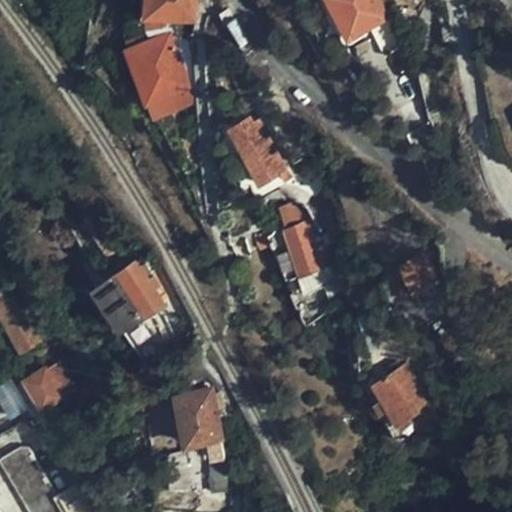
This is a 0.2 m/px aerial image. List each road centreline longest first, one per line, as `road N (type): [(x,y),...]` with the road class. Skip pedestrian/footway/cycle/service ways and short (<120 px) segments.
road 1 (residential): [(244,0),(302,82),(511,255)]
road 2 (residential): [(511,192),(476,92),(460,0)]
